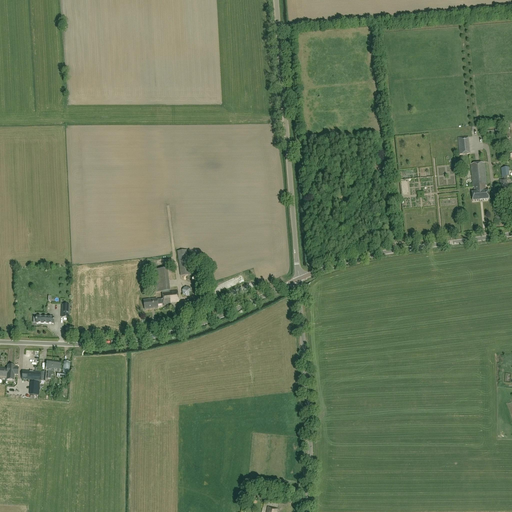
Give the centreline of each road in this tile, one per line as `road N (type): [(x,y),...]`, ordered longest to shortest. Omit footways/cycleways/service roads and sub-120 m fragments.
road 1 (unclassified): [(0,342),(135,340),(196,326),(298,279)]
road 2 (unclassified): [(298,279),(275,0)]
road 3 (unclassified): [(306,511),(298,279)]
road 4 (unclassified): [(298,279),(358,258),(511,234)]
